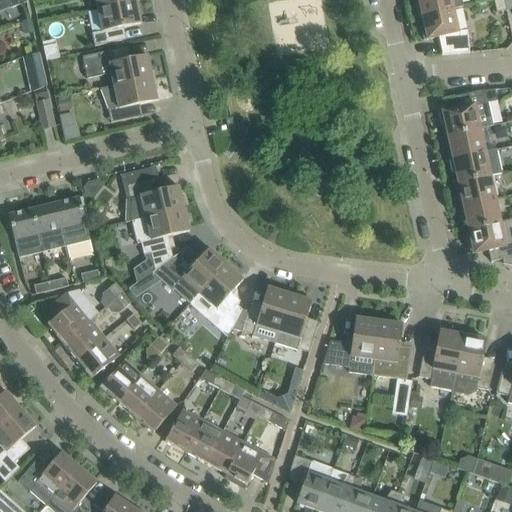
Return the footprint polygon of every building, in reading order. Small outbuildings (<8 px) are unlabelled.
[(24,0),(5,0),(9,10),(25,3),(24,0)] [(94,0),(97,10),(135,2),(135,0),(94,0)] [(417,0),(418,4),(415,4),(418,17),(463,7),(460,0),(417,0)] [(503,0),(496,0),(493,1),(496,14),(506,11),(503,0)] [(140,25),(135,2),(97,10),(102,32),(91,34),(94,47),(121,41),(118,29),(140,25)] [(453,10),(418,17),(418,18),(421,17),(423,27),(420,28),(423,41),(438,38),(442,55),(441,55),(441,56),(469,54),(467,30),(458,32),(453,10)] [(54,42),(43,44),(46,60),(57,58),(54,42)] [(111,75),(113,86),(151,78),(147,56),(125,61),(122,49),(82,57),(86,80),(111,75)] [(25,57),(28,71),(41,68),(37,54),(25,57)] [(156,102),(151,78),(113,86),(113,87),(100,90),(100,91),(107,111),(110,124),(137,118),(134,107),(156,102)] [(445,126),(447,136),(479,130),(493,127),(488,104),(497,102),(494,91),(478,92),(454,98),(456,109),(438,113),(441,127),(445,126)] [(67,99),(56,101),(59,114),(70,112),(67,99)] [(42,130),(54,127),(48,101),(36,104),(42,130)] [(77,112),(61,114),(64,139),(80,137),(77,112)] [(446,148),(449,161),(484,153),(479,130),(447,136),(450,147),(446,148)] [(455,173),(458,183),(489,176),(484,153),(449,161),(452,174),(455,173)] [(128,223),(145,219),(183,210),(178,187),(156,192),(150,169),(124,175),(130,201),(128,223)] [(456,195),(459,208),(495,200),(489,176),(458,183),(460,194),(456,195)] [(79,199),(55,204),(66,248),(89,242),(79,199)] [(466,220),(468,230),(500,223),(495,200),(459,208),(462,220),(466,220)] [(42,253),(66,248),(55,204),(31,210),(42,253)] [(31,210),(8,216),(18,259),(42,253),(31,210)] [(183,210),(145,219),(128,223),(134,245),(140,244),(142,252),(150,250),(155,271),(172,259),(167,238),(189,233),(183,210)] [(511,220),(500,224),(500,223),(468,230),(470,241),(467,242),(470,255),(488,251),(490,263),(502,260),(503,265),(511,267),(511,220)] [(189,305),(199,294),(225,265),(208,250),(193,266),(184,258),(165,279),(175,288),(173,290),(189,305)] [(225,265),(199,294),(215,309),(208,317),(218,326),(236,306),(227,298),(242,281),(225,265)] [(83,284),(99,280),(97,271),(80,275),(83,284)] [(50,283),(52,291),(68,288),(66,279),(50,283)] [(36,295),(52,291),(50,283),(33,287),(36,295)] [(107,290),(115,300),(123,293),(115,284),(107,290)] [(247,312),(241,311),(231,330),(253,337),(253,338),(274,344),(289,295),(267,289),(260,310),(249,307),(247,312)] [(61,344),(89,321),(98,315),(79,291),(67,294),(48,309),(56,318),(47,326),(61,344)] [(131,303),(123,293),(115,300),(123,310),(131,303)] [(296,350),(308,353),(316,327),(305,324),(311,302),(289,295),(274,344),(295,351),(296,350)] [(133,331),(141,325),(133,315),(125,321),(133,331)] [(371,377),(373,361),(378,322),(355,319),(352,341),(340,340),(340,343),(329,342),(322,365),(348,369),(347,374),(371,377)] [(61,344),(76,362),(104,339),(89,321),(61,344)] [(401,325),(378,322),(373,361),(371,377),(406,382),(410,349),(398,348),(401,325)] [(451,393),(455,375),(462,336),(439,332),(435,354),(423,351),(418,378),(431,381),(429,389),(451,393)] [(485,341),(462,336),(455,375),(451,393),(466,396),(467,396),(469,396),(470,395),(471,395),(472,394),(473,393),(474,392),(474,390),(475,389),(487,391),(493,365),(481,363),(485,341)] [(167,347),(157,338),(150,346),(160,354),(167,347)] [(119,357),(104,339),(76,362),(91,380),(119,357)] [(172,356),(181,365),(188,357),(178,349),(172,356)] [(198,365),(188,357),(181,365),(191,373),(198,365)] [(117,404),(141,377),(123,362),(99,389),(117,404)] [(511,406),(511,369),(503,367),(496,393),(509,397),(507,405),(511,406)] [(208,384),(219,390),(224,381),(213,375),(208,384)] [(158,392),(141,377),(117,404),(135,419),(158,392)] [(235,387),(224,381),(219,390),(230,396),(235,387)] [(259,389),(253,400),(287,417),(293,405),(259,389)] [(0,427),(21,409),(12,399),(11,399),(5,392),(0,396),(0,427)] [(152,434),(176,407),(158,392),(135,419),(152,434)] [(410,397),(408,408),(417,410),(419,399),(410,397)] [(236,407),(256,417),(261,408),(241,398),(236,407)] [(261,408),(256,417),(285,432),(288,422),(261,408)] [(19,469),(14,463),(29,450),(24,454),(16,444),(35,428),(29,421),(30,420),(21,409),(0,427),(0,479),(3,483),(19,469)] [(164,443),(185,454),(202,422),(181,411),(164,443)] [(222,433),(202,422),(185,454),(205,465),(222,433)] [(205,465),(225,475),(242,444),(222,433),(205,465)] [(345,436),(342,446),(355,451),(359,441),(345,436)] [(276,462),(242,444),(225,475),(226,476),(224,479),(235,486),(237,482),(246,487),(251,476),(269,485),(276,462)] [(46,506),(53,498),(79,468),(68,458),(68,459),(60,453),(44,473),(35,464),(39,460),(38,460),(19,483),(46,506)] [(316,511),(317,511),(328,482),(333,471),(294,457),(287,480),(302,486),(295,504),(316,511)] [(457,470),(472,476),(476,460),(468,457),(459,461),(457,470)] [(511,473),(511,472),(476,460),(472,476),(508,488),(511,473)] [(46,506),(52,511),(88,511),(89,511),(80,503),(96,484),(89,478),(90,477),(79,468),(53,498),(46,506)] [(333,471),(328,482),(317,511),(341,511),(354,478),(333,471)] [(341,511),(366,511),(371,498),(360,493),(361,481),(354,478),(341,511)] [(511,491),(501,488),(497,499),(511,504),(511,491)] [(26,511),(2,490),(0,492),(0,507),(5,511),(26,511)] [(383,502),(371,498),(366,511),(390,511),(397,494),(391,492),(383,502)] [(390,511),(410,511),(402,509),(403,496),(397,494),(390,511)] [(131,511),(134,508),(122,501),(121,502),(113,496),(103,511),(90,511),(89,511),(93,506),(89,511),(88,511),(131,511)] [(446,511),(419,502),(414,511),(446,511)]
